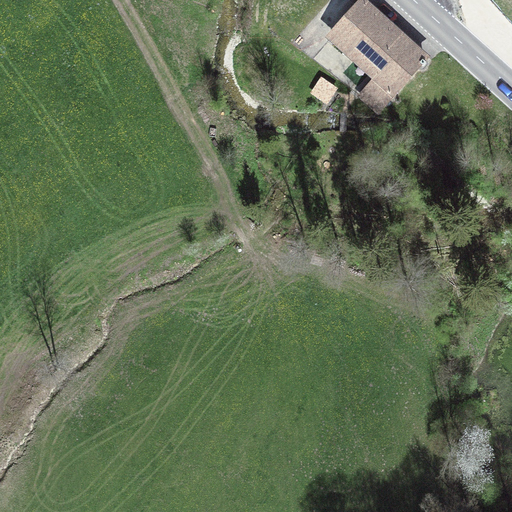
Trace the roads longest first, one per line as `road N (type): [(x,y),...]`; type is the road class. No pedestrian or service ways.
road 1 (track): [(217,187),(115,0)]
road 2 (primary): [(413,0),(511,89)]
